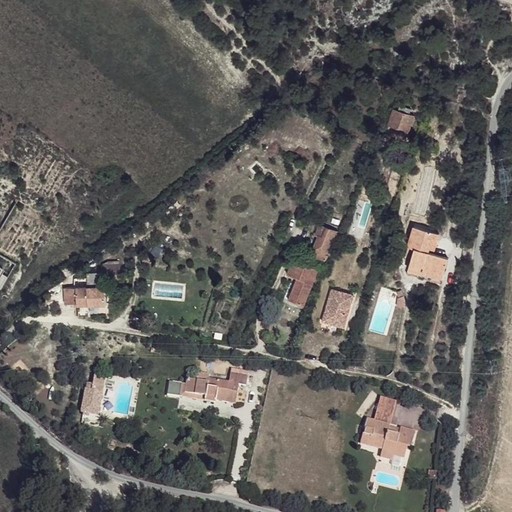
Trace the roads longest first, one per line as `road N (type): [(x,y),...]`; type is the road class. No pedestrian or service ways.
road 1 (residential): [(452,511),(485,152),(499,82),(511,61)]
road 2 (residential): [(0,395),(81,461),(118,478),(267,511)]
